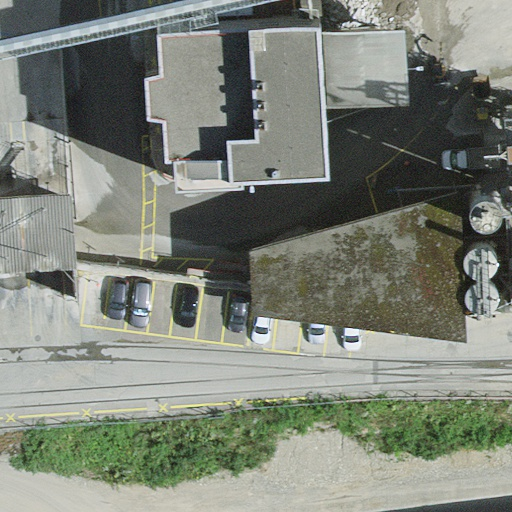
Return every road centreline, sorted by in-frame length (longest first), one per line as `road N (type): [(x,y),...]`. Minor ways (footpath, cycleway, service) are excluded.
road 1 (unknown): [(511,381),(18,422)]
road 2 (unknown): [(38,0),(38,34),(331,12)]
